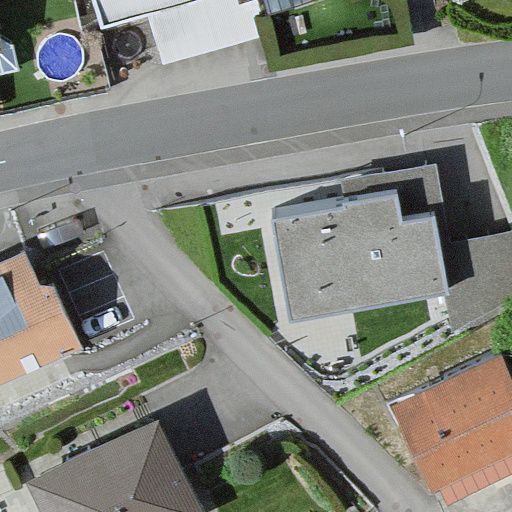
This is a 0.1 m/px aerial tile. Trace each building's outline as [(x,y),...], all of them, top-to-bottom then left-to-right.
[(100,0),(106,18),(161,0),(100,0)] [(439,168),(266,201),(289,315),(461,282),(439,168)] [(27,255),(0,267),(0,377),(69,347),(27,255)] [(511,385),(499,357),(403,402),(440,482),(511,449),(511,385)] [(197,511),(156,423),(33,479),(48,511),(197,511)]
